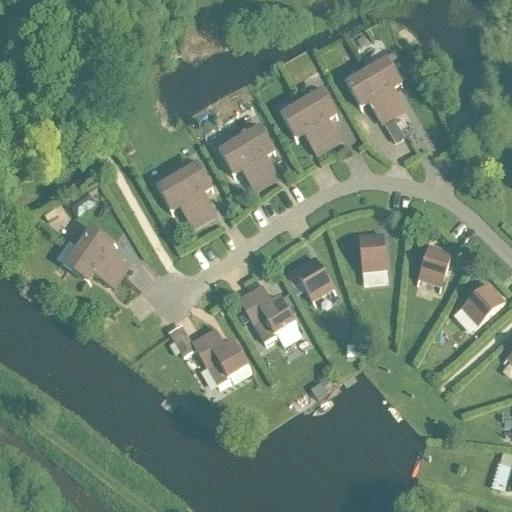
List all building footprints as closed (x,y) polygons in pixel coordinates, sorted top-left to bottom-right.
[(377,70),(366,76),(393,123),(405,116),(401,110),(402,110),(392,94),(401,89),(383,59),(374,65),(377,70)] [(351,78),(342,83),(359,113),(368,108),(378,124),(381,130),(393,123),(366,76),(354,83),(351,78)] [(327,125),(336,120),(319,91),(309,96),(312,101),(301,108),(328,154),(340,148),(336,142),(337,142),(327,125)] [(287,110),(277,115),(295,144),(303,139),(313,156),(313,155),(316,161),(328,154),(301,108),(290,115),(287,110)] [(250,138),(239,144),(266,191),(278,184),(274,178),(275,178),(265,162),(274,157),(257,127),(247,133),(250,138)] [(225,146),(215,151),(232,181),(241,176),(251,192),(254,198),(266,191),(239,144),(227,151),(225,146)] [(197,169),(177,181),(204,227),(216,221),(212,215),(203,198),(211,193),(197,169)] [(192,234),(204,227),(177,181),(156,193),(170,217),(179,212),(189,229),(189,228),(192,234)] [(79,238),(84,242),(77,253),(122,283),(129,271),(124,268),(124,267),(108,257),(113,248),(85,229),(79,238)] [(382,240),(358,243),(360,256),(362,278),(386,275),(382,240)] [(360,256),(358,243),(349,244),(350,257),(360,256)] [(429,252),(418,286),(441,293),(452,259),(429,252)] [(77,253),(64,272),(87,288),(92,279),(108,290),(109,290),(114,294),(122,283),(77,253)] [(315,264),(294,276),(312,307),(333,295),(315,264)] [(488,290),(462,314),(478,332),(504,308),(488,290)] [(278,345),(275,340),(295,328),(281,304),(272,309),(262,293),(239,306),(253,331),(266,352),(278,345)] [(183,336),(170,344),(184,368),(197,361),(183,336)] [(228,384),(248,372),(234,348),(225,353),(215,336),(192,350),(207,374),(220,395),(231,389),(228,384)]
